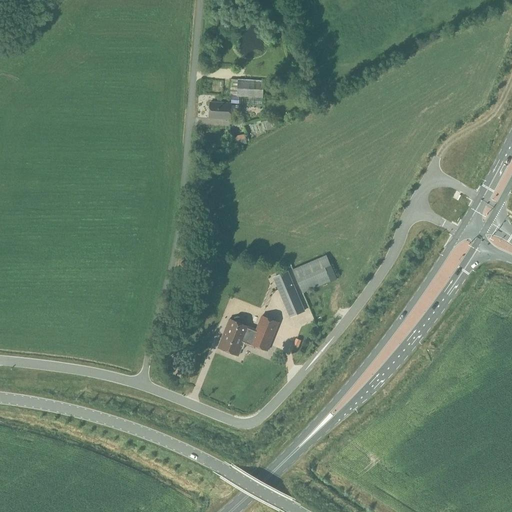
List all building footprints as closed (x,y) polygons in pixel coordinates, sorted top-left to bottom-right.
[(264,72),(262,97),(274,98),(276,73),(264,72)] [(225,78),(223,103),(242,104),(243,96),(251,96),(252,82),(244,82),(244,79),(225,78)] [(331,265),(326,255),(292,269),(301,290),(330,278),(325,267),(331,265)] [(262,315),(250,344),(267,351),(279,322),(262,315)] [(249,327),(229,319),(218,348),(238,356),(249,327)] [(272,353),(290,360),(296,346),(291,344),(294,337),(281,332),(272,353)]
